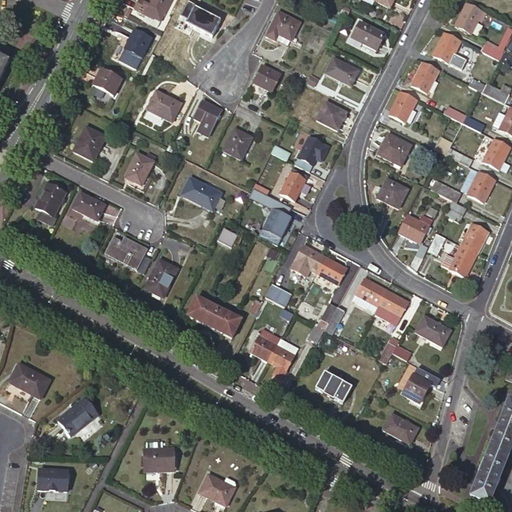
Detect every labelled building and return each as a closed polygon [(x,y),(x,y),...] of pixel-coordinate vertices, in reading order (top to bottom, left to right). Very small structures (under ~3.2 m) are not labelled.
[(160,23),(170,0),(150,0),(148,4),(141,1),(136,11),(147,16),(160,23)] [(370,0),(389,9),(393,0),(370,0)] [(482,14),(465,5),(454,28),(471,36),(482,14)] [(212,39),(220,22),(201,12),(193,29),(212,39)] [(278,36),(290,42),(291,42),(299,25),(278,14),(266,37),(275,42),(278,36)] [(160,23),(147,16),(143,24),(144,25),(154,30),(156,30),(160,23)] [(376,52),(384,37),(359,24),(351,40),(376,52)] [(504,55),(511,38),(511,28),(499,52),(504,55)] [(141,59),(151,40),(134,31),(124,50),(141,59)] [(460,43),(444,35),(432,57),(449,65),(460,43)] [(287,48),(290,42),(278,36),(275,42),(287,48)] [(484,45),(480,53),(499,62),(504,55),(499,52),(484,45)] [(499,62),(511,68),(511,58),(504,55),(499,62)] [(350,88),(358,73),(333,60),(325,75),(350,88)] [(437,72),(422,64),(411,86),(427,95),(437,72)] [(271,94),(280,77),(262,67),(253,84),(271,94)] [(113,97),(121,81),(101,70),(92,87),(113,97)] [(471,80),(467,87),(478,93),(483,95),(486,88),(471,80)] [(483,95),(505,105),(509,96),(488,85),(486,88),(483,95)] [(171,124),(181,105),(155,92),(146,111),(171,124)] [(416,102),(400,94),(388,116),(405,124),(406,122),(410,124),(416,113),(412,111),(416,102)] [(212,129),(221,112),(202,102),(193,120),(212,129)] [(337,132),(346,114),(325,104),(316,122),(337,132)] [(463,124),(466,117),(447,108),(443,115),(462,125),(463,124)] [(511,137),(511,109),(510,108),(506,117),(501,115),(495,127),(499,129),(498,131),(511,137)] [(485,125),(467,116),(466,117),(463,124),(481,133),(485,125)] [(93,163),(105,138),(85,128),(73,153),(93,163)] [(241,161),(252,139),(234,130),(223,152),(241,161)] [(388,136),(382,147),(380,151),(377,156),(400,168),(410,148),(388,136)] [(312,167),(323,146),(308,139),(297,160),(312,167)] [(446,157),(450,149),(452,145),(440,139),(434,151),(439,154),(446,157)] [(503,164),(511,150),(494,141),(488,153),(483,163),(483,164),(499,172),(500,171),(503,164)] [(275,148),(271,155),(287,162),(290,155),(275,148)] [(473,161),(450,149),(446,157),(470,169),(473,161)] [(483,163),(488,153),(483,151),(479,160),(483,163)] [(147,153),(144,159),(153,163),(156,158),(147,153)] [(141,187),(153,163),(144,159),(136,155),(124,179),(141,187)] [(510,167),(503,164),(500,171),(506,174),(510,167)] [(484,205),(495,183),(472,170),(461,191),(468,195),(467,196),(484,205)] [(294,203),(305,182),(301,180),(302,178),(294,174),(293,176),(290,174),(279,196),(294,203)] [(212,212),(221,195),(189,179),(181,197),(212,212)] [(398,211),(407,191),(386,180),(376,200),(398,211)] [(432,181),(427,190),(453,203),(456,205),(461,195),(432,181)] [(53,219),(55,214),(65,195),(47,185),(35,210),(43,214),(53,219)] [(263,204),(266,197),(253,191),(251,194),(249,198),(263,204)] [(96,222),(104,207),(80,194),(72,209),(96,222)] [(463,217),(466,210),(456,205),(453,203),(449,210),(463,217)] [(276,239),(287,218),(272,210),(262,231),(276,239)] [(58,215),(55,214),(53,219),(43,214),(39,221),(52,228),(58,215)] [(407,217),(398,235),(420,246),(425,234),(428,236),(431,229),(407,217)] [(461,248),(477,256),(488,234),(472,226),(461,248)] [(231,248),(237,235),(223,228),(217,241),(231,248)] [(446,241),(437,236),(428,254),(437,258),(446,241)] [(135,271),(143,276),(151,260),(144,257),(147,250),(123,238),(121,243),(113,239),(104,256),(114,261),(116,258),(136,268),(135,271)] [(315,275),(324,259),(302,247),(293,263),(289,270),(305,279),(308,272),(315,275)] [(466,279),(477,256),(461,248),(455,259),(449,257),(444,268),(466,279)] [(116,258),(114,261),(135,271),(136,268),(116,258)] [(346,271),(324,259),(315,275),(337,287),(346,271)] [(163,299),(177,271),(159,262),(145,290),(163,299)] [(373,315),(385,292),(363,280),(351,303),(373,315)] [(282,301),(285,293),(271,286),(265,299),(279,306),(284,309),(287,303),(282,301)] [(407,304),(385,292),(373,315),(370,321),(377,324),(380,319),(395,327),(407,304)] [(291,296),(285,293),(282,301),(287,303),(291,296)] [(232,340),(241,321),(234,317),(219,310),(204,303),(196,299),(186,317),(204,326),(203,328),(211,331),(212,330),(232,340)] [(256,317),(262,305),(255,302),(249,314),(256,317)] [(329,305),(316,329),(323,333),(336,309),(329,305)] [(343,312),(337,309),(336,309),(323,333),(331,336),(343,312)] [(423,318),(414,334),(441,348),(450,333),(423,318)] [(259,359),(267,364),(278,343),(279,342),(283,334),(265,324),(261,333),(249,354),(251,355),(250,357),(257,362),(259,359)] [(316,329),(314,327),(306,341),(315,346),(323,333),(316,329)] [(279,342),(296,352),(301,344),(283,334),(279,342)] [(377,362),(385,366),(391,355),(395,348),(394,347),(396,344),(390,341),(388,345),(387,344),(377,362)] [(278,343),(267,364),(276,369),(272,376),(281,380),(296,352),(279,342),(278,343)] [(410,355),(396,347),(395,348),(391,355),(406,363),(410,355)] [(40,401),(50,383),(18,366),(8,384),(40,401)] [(315,391),(342,405),(351,389),(324,375),(315,391)] [(401,397),(419,406),(430,386),(412,376),(401,397)] [(70,439),(98,416),(84,400),(57,422),(70,439)] [(469,499),(488,506),(511,444),(511,403),(507,402),(469,499)] [(382,432),(409,446),(417,431),(390,416),(382,432)] [(174,473),(173,451),(143,451),(144,474),(174,473)] [(67,493),(68,474),(39,472),(37,492),(67,493)] [(225,508),(234,490),(208,477),(199,495),(225,508)]
